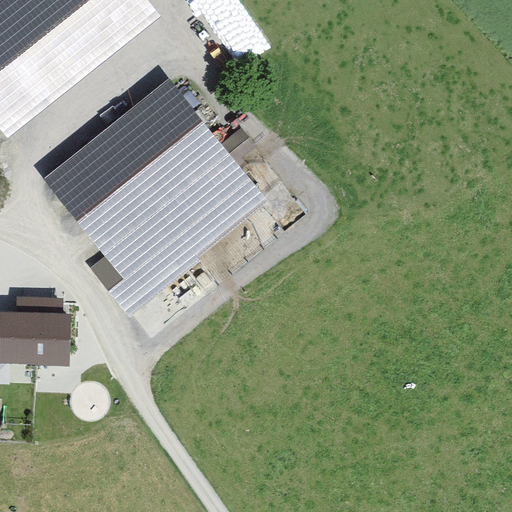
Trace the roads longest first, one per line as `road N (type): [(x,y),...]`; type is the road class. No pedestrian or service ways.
road 1 (track): [(228,511),(99,305),(39,230),(0,214)]
road 2 (unknown): [(184,46),(111,98),(51,156),(9,218)]
